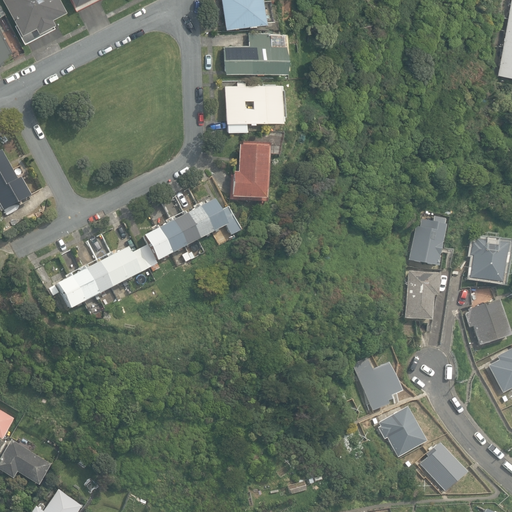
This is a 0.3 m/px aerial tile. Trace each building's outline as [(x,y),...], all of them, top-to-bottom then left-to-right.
[(58,0),(2,0),(14,23),(12,24),(22,43),(52,27),(50,24),(53,23),(50,18),(64,10),(58,0)] [(219,0),(223,27),(248,24),(248,25),(253,24),(253,23),(263,22),(263,19),(275,17),(273,4),(268,5),(267,0),(219,0)] [(511,76),(511,0),(508,0),(496,74),(511,76)] [(0,61),(5,60),(3,56),(11,52),(0,30),(0,61)] [(254,71),(254,73),(260,73),(260,71),(282,70),(283,57),(281,43),(281,32),(247,32),(248,45),(223,46),(222,59),(224,72),(254,71)] [(227,122),(227,131),(246,130),(245,121),(249,121),(249,123),(253,123),(253,121),(279,120),(277,83),(243,84),(243,81),(235,81),(235,85),(224,85),(225,122),(227,122)] [(230,198),(262,200),(266,148),(238,146),(236,173),(232,173),(230,198)] [(0,208),(1,211),(30,197),(20,178),(17,180),(1,150),(0,150),(0,208)] [(56,284),(68,309),(149,268),(151,273),(159,269),(154,260),(223,225),(229,236),(239,231),(226,206),(216,211),(208,196),(197,201),(198,203),(191,206),(193,209),(175,218),(174,216),(165,221),(166,222),(156,227),(155,226),(151,228),(153,231),(142,237),(146,245),(129,254),(125,247),(115,253),(113,250),(105,255),(106,257),(86,267),(86,265),(79,269),(80,271),(70,275),(69,273),(66,275),(67,278),(56,284)] [(414,228),(406,261),(435,267),(444,225),(442,225),(443,220),(431,217),(430,222),(419,220),(417,228),(414,228)] [(468,278),(498,283),(505,244),(474,240),(474,243),(471,243),(469,255),(472,256),(468,278)] [(186,253),(181,256),(184,263),(193,258),(191,253),(187,255),(186,253)] [(434,296),(436,274),(407,272),(403,319),(428,321),(430,296),(434,296)] [(48,289),(52,296),(57,292),(53,286),(48,289)] [(472,327),(478,345),(508,336),(496,300),(466,310),(467,313),(465,314),(465,316),(468,328),(472,327)] [(487,366),(501,393),(511,387),(511,347),(495,356),(497,361),(487,366)] [(351,364),(372,412),(387,405),(385,401),(389,400),(388,396),(398,392),(386,363),(370,370),(365,358),(351,364)] [(386,438),(397,457),(424,441),(403,408),(377,423),(379,426),(377,428),(383,439),(386,438)] [(0,438),(2,440),(15,418),(0,409),(0,438)] [(14,427),(11,433),(18,436),(21,430),(14,427)] [(15,472),(37,486),(50,465),(21,446),(22,444),(19,442),(18,444),(11,440),(0,457),(0,472),(11,479),(15,472)] [(418,464),(443,492),(464,473),(436,443),(424,455),(426,457),(418,464)] [(78,464),(84,469),(88,464),(81,459),(78,464)] [(29,511),(76,511),(81,506),(58,489),(42,511),(34,506),(29,511)]
